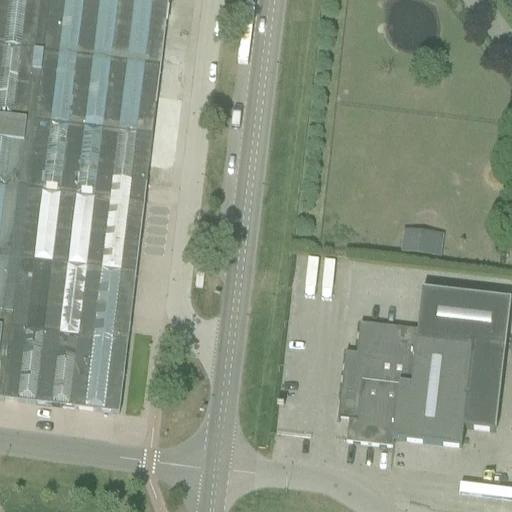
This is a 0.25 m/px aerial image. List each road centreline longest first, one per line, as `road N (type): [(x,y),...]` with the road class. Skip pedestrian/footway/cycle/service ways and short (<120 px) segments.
road 1 (unclassified): [(199,0),(162,324),(227,350)]
road 2 (tertiary): [(227,350),(268,0)]
road 3 (unclassified): [(210,472),(0,444)]
road 4 (unclassified): [(372,511),(328,488),(210,472)]
road 5 (tertiary): [(210,472),(227,350)]
